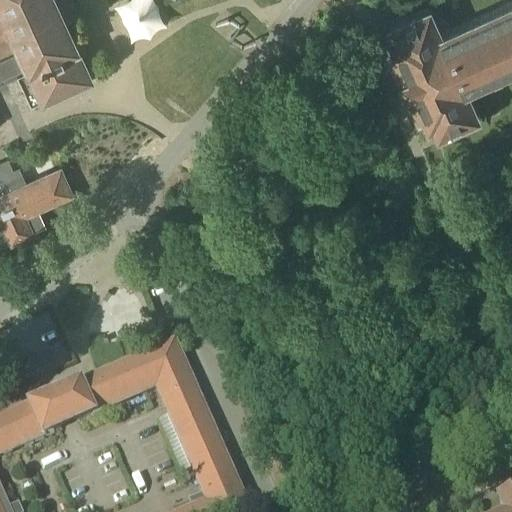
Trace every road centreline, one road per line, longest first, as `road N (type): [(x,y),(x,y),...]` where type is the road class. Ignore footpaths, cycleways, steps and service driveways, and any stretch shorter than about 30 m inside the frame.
road 1 (unclassified): [(274,511),(146,194)]
road 2 (unclassified): [(315,0),(146,194)]
road 3 (unclassified): [(146,194),(47,279),(0,308)]
road 4 (unknown): [(351,511),(511,436)]
